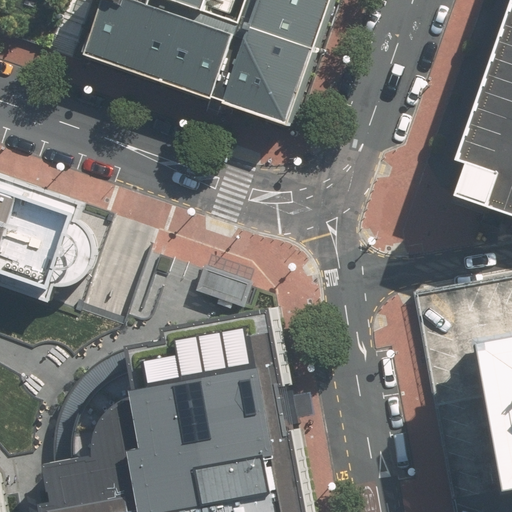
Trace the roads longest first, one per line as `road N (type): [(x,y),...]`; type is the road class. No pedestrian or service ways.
road 1 (residential): [(0,101),(235,185),(289,194),(322,187)]
road 2 (residential): [(340,284),(381,511)]
road 3 (residential): [(416,0),(357,161),(322,187)]
road 4 (residential): [(340,284),(511,253)]
